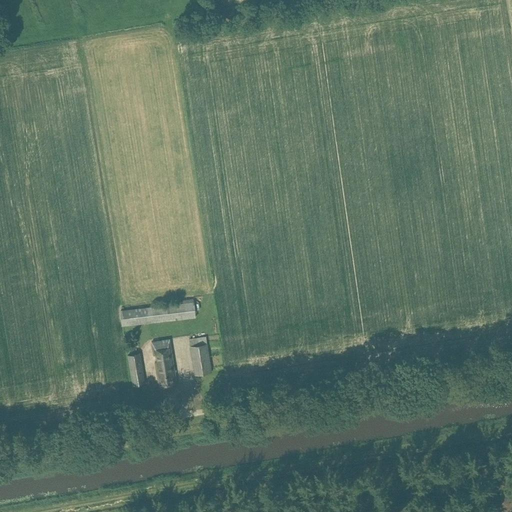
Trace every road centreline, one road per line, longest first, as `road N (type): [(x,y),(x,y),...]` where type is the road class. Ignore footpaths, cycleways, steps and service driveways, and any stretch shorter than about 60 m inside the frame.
road 1 (track): [(511,359),(0,447)]
road 2 (track): [(48,511),(511,430)]
